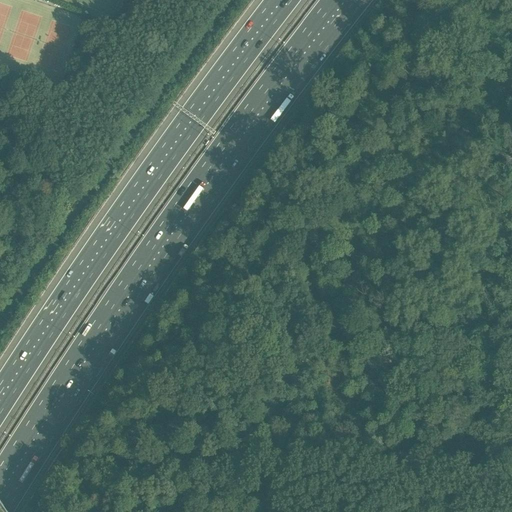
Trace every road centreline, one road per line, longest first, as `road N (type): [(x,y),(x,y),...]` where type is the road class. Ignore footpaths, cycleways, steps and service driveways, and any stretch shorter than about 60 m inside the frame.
road 1 (motorway): [(0,473),(191,186),(332,0)]
road 2 (motorway): [(291,0),(0,413)]
road 3 (track): [(293,360),(511,364)]
road 4 (track): [(233,511),(280,375),(293,360)]
